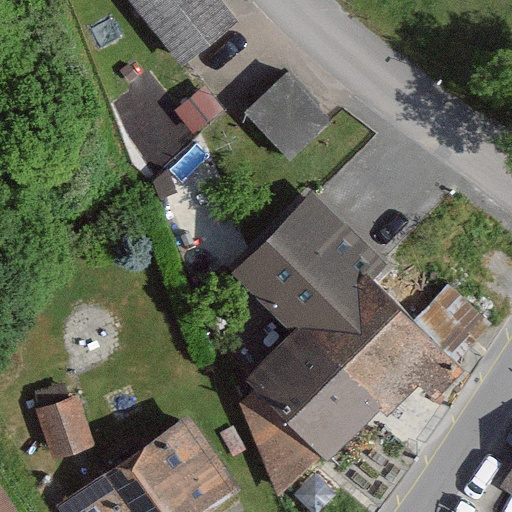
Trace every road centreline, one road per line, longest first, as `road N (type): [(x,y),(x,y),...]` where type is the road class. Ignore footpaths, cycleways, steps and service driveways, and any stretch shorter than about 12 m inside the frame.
road 1 (residential): [(511,178),(341,47),(302,0)]
road 2 (residential): [(511,363),(412,511)]
